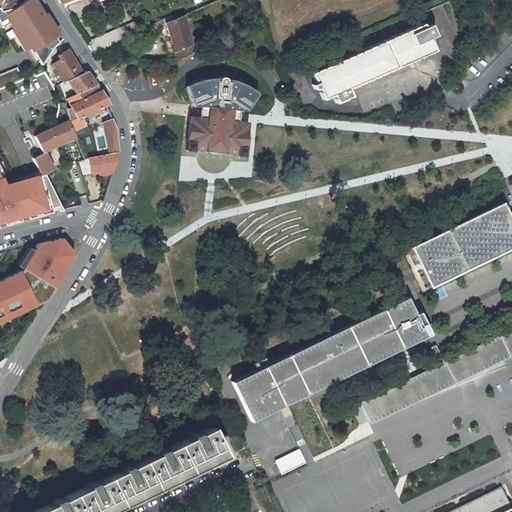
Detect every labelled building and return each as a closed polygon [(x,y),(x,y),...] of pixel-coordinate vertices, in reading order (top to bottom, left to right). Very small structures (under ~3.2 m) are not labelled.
[(0,0),(0,4),(1,4),(5,10),(15,7),(13,0),(0,0)] [(0,4),(0,27),(8,26),(15,37),(13,37),(27,58),(33,54),(39,64),(41,65),(52,46),(60,38),(44,14),(42,15),(31,0),(27,0),(15,7),(5,10),(1,4),(0,4)] [(194,52),(183,15),(175,19),(166,23),(177,60),(194,52)] [(138,27),(135,21),(85,42),(92,54),(150,29),(147,23),(138,27)] [(348,88),(434,50),(429,38),(435,35),(429,23),(423,26),(422,23),(332,63),(330,58),(325,61),(327,65),(310,72),(315,82),(312,84),(314,89),(317,87),(322,99),(332,95),(336,103),(351,96),(348,88)] [(60,60),(52,65),(63,81),(67,80),(76,94),(96,85),(86,70),(82,72),(68,50),(57,56),(60,60)] [(15,68),(0,74),(0,89),(21,81),(15,68)] [(181,139),(189,141),(189,150),(193,149),(236,153),(235,155),(243,156),(247,123),(237,122),(238,110),(255,95),(245,90),(233,87),(230,86),(217,84),(205,84),(201,85),(192,86),(185,88),(200,106),(198,118),(183,116),(181,139)] [(76,94),(66,99),(70,105),(65,108),(67,121),(72,131),(84,125),(81,117),(106,105),(107,104),(96,85),(76,94)] [(102,123),(108,154),(117,152),(115,129),(112,119),(102,123)] [(35,136),(43,151),(75,137),(72,131),(67,121),(52,128),(35,136)] [(52,168),(43,151),(28,159),(32,169),(35,175),(47,171),(52,168)] [(108,154),(88,158),(91,172),(98,171),(112,169),(117,152),(108,154)] [(81,159),(83,173),(91,172),(88,158),(84,158),(81,159)] [(0,224),(42,211),(31,175),(0,183),(0,224)] [(488,209),(410,247),(429,287),(511,246),(511,222),(502,202),(488,209)] [(61,237),(37,243),(20,270),(0,279),(0,320),(45,299),(73,253),(61,237)] [(406,298),(231,382),(249,419),(424,335),(416,319),(414,314),(406,298)] [(103,511),(224,454),(210,426),(197,432),(196,430),(188,434),(189,436),(162,448),(161,447),(154,451),(154,452),(127,465),(126,464),(119,467),(120,469),(93,482),(92,480),(84,484),(85,486),(58,499),(57,497),(50,500),(51,502),(30,511),(103,511)] [(299,449),(273,461),(280,475),(305,464),(299,449)] [(511,511),(511,505),(510,506),(500,487),(447,511),(511,511)]
